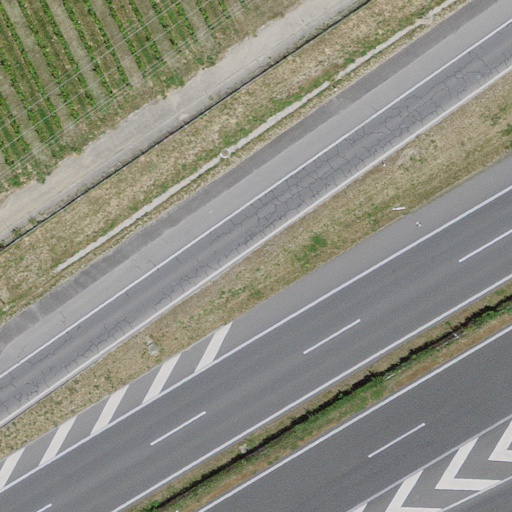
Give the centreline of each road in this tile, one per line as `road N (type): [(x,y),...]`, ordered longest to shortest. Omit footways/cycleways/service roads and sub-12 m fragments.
road 1 (motorway): [(511,41),(0,402)]
road 2 (motorway): [(511,231),(41,511)]
road 3 (track): [(327,0),(0,225)]
road 4 (motorway): [(278,511),(511,373)]
road 5 (track): [(0,381),(124,511)]
